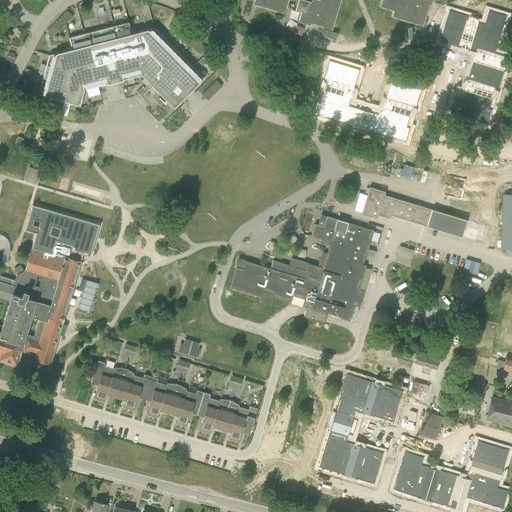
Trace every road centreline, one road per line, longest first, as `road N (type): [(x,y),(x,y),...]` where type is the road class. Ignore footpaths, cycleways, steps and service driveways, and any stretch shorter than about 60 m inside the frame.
road 1 (residential): [(0,384),(243,455),(254,446),(281,349)]
road 2 (tertiary): [(260,511),(0,442)]
road 3 (residential): [(0,112),(152,143),(177,139),(237,94)]
road 4 (residential): [(463,0),(437,11),(413,49),(396,57),(362,57),(324,44),(239,55)]
road 5 (residential): [(323,207),(243,250),(231,246),(214,296),(223,318),(264,332),(281,349)]
road 6 (residential): [(323,207),(333,171),(316,136),(249,109),(237,94)]
road 7 (residential): [(509,267),(441,316),(371,297)]
road 8 (residential): [(281,349),(347,360),(371,297)]
road 9 (residential): [(390,229),(509,267)]
